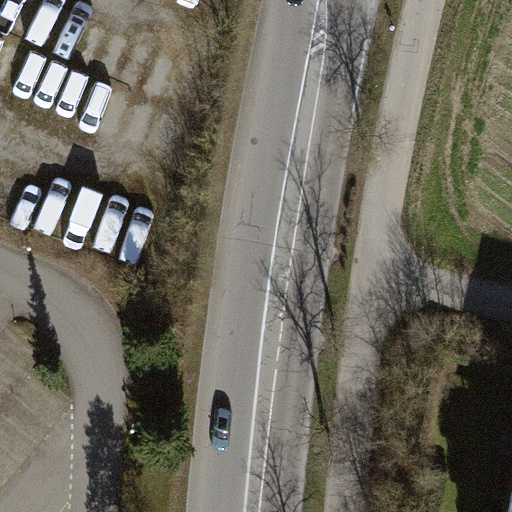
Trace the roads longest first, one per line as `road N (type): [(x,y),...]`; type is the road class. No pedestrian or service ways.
road 1 (tertiary): [(324,0),(252,511)]
road 2 (track): [(377,276),(511,308)]
